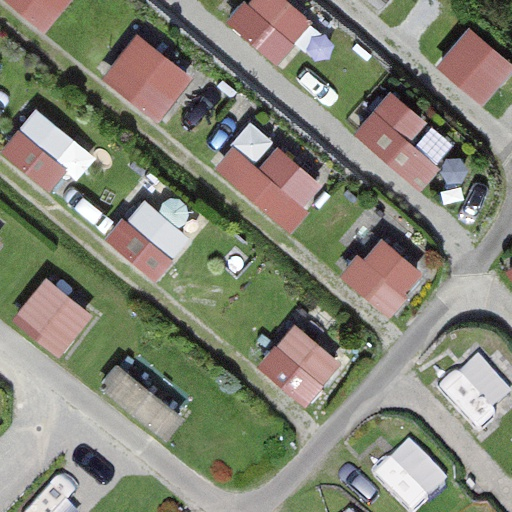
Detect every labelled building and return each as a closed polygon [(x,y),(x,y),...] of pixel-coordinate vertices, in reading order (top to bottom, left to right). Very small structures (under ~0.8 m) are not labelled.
[(15,0),(52,31),(78,0),(15,0)] [(289,0),(258,0),(254,8),(304,38),(317,16),(289,0)] [(511,59),(473,27),(441,64),(492,107),(511,82),(511,59)] [(104,74),(162,123),(201,77),(143,28),(104,74)] [(418,192),(463,154),(405,85),(360,124),(418,192)] [(62,194),(96,152),(39,107),(5,149),(62,194)] [(253,121),(217,169),(299,229),(335,181),(253,121)] [(158,279),(196,236),(149,194),(110,238),(158,279)] [(0,227),(0,251),(12,238),(0,227)] [(398,319),(436,276),(385,232),(348,275),(398,319)] [(72,356),(103,315),(50,275),(19,316),(72,356)] [(263,366),(318,406),(353,359),(298,319),(263,366)] [(444,364),(468,418),(511,398),(511,354),(505,338),(444,364)] [(415,511),(423,511),(451,485),(411,445),(379,476),(415,511)] [(38,511),(74,511),(98,486),(60,452),(20,496),(38,511)]
